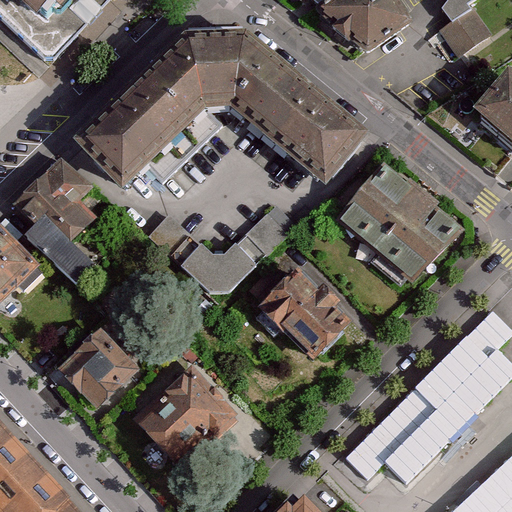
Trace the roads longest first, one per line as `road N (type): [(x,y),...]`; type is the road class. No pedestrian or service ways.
road 1 (residential): [(233,511),(511,239)]
road 2 (unknown): [(63,133),(104,171),(146,194),(323,177),(406,143)]
road 3 (residential): [(230,0),(511,228)]
road 4 (residential): [(196,0),(0,193)]
road 5 (residential): [(0,375),(128,511)]
